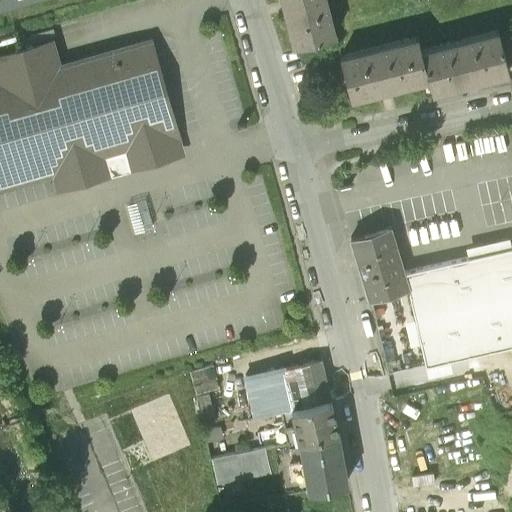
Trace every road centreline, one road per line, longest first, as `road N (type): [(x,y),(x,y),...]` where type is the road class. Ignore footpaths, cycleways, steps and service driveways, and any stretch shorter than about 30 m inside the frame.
road 1 (unclassified): [(289,151),(376,511)]
road 2 (residential): [(511,103),(289,151)]
road 3 (unclassified): [(242,0),(289,151)]
